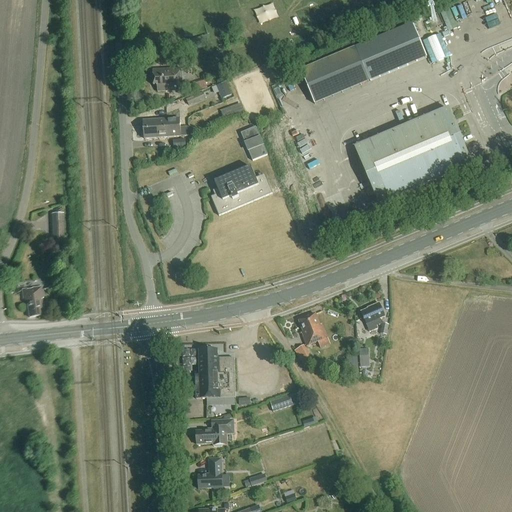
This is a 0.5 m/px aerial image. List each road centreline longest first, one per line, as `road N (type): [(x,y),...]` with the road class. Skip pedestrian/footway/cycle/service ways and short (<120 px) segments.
road 1 (primary): [(153,325),(306,290),(511,205)]
road 2 (unclassified): [(151,311),(148,270),(126,208),(116,0)]
road 3 (unclassified): [(0,275),(29,173),(44,0)]
road 4 (track): [(266,319),(380,511)]
road 5 (track): [(74,333),(85,511)]
road 6 (tertiary): [(166,511),(154,337)]
road 7 (primary): [(1,340),(153,325)]
